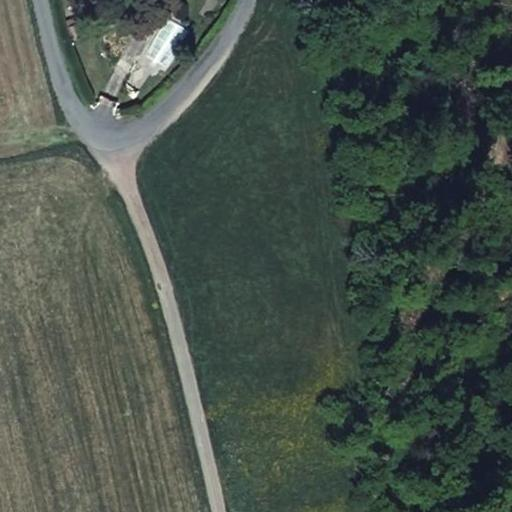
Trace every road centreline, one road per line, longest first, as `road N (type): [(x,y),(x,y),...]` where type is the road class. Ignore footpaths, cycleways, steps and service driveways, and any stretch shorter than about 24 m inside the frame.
road 1 (track): [(116,144),(161,244),(231,511)]
road 2 (unclassified): [(38,0),(74,105),(90,132),(116,144),(181,93),(240,0)]
